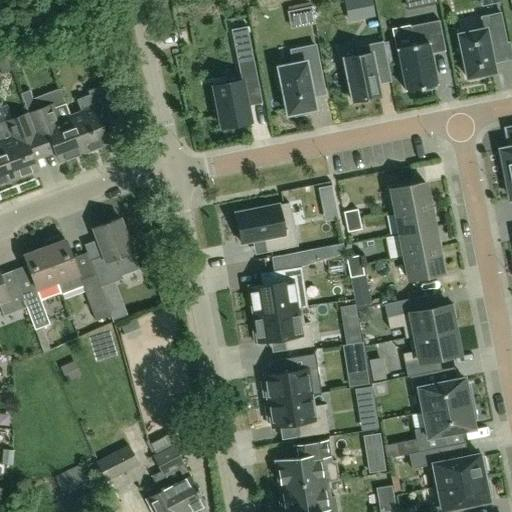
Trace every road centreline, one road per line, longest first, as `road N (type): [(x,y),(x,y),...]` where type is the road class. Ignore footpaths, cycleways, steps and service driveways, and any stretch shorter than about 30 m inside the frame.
road 1 (unclassified): [(238,511),(177,174)]
road 2 (residential): [(177,174),(460,117)]
road 3 (residential): [(460,117),(511,377)]
road 4 (residential): [(0,221),(174,161)]
road 5 (unclassified): [(174,161),(142,0)]
